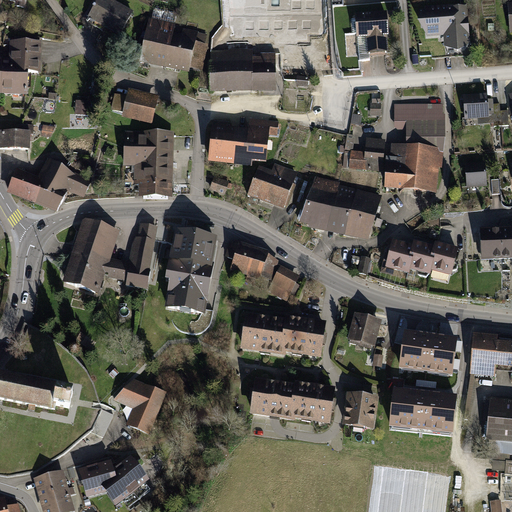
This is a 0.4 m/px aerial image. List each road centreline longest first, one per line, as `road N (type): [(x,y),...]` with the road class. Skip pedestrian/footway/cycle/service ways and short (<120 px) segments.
road 1 (tertiary): [(197,208),(237,221),(353,291),(511,321)]
road 2 (residential): [(197,208),(202,112),(131,82),(48,0)]
road 3 (residential): [(511,70),(335,81),(338,118)]
road 4 (tertiary): [(34,236),(94,211),(197,208)]
